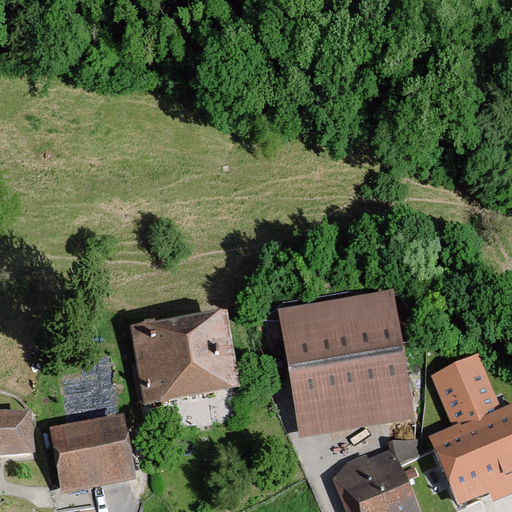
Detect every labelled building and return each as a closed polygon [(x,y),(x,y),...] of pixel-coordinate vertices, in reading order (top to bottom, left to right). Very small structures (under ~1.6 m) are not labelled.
[(390,297),(285,314),(304,431),(410,413),(390,297)] [(224,313),(136,328),(149,398),(237,383),(224,313)] [(501,511),(511,508),(511,414),(499,418),(482,367),(432,386),(450,432),(427,440),(454,511),(501,511)] [(30,410),(0,411),(0,451),(32,450),(30,410)] [(121,419),(54,431),(64,486),(131,474),(121,419)] [(416,511),(393,457),(338,480),(351,511),(416,511)]
